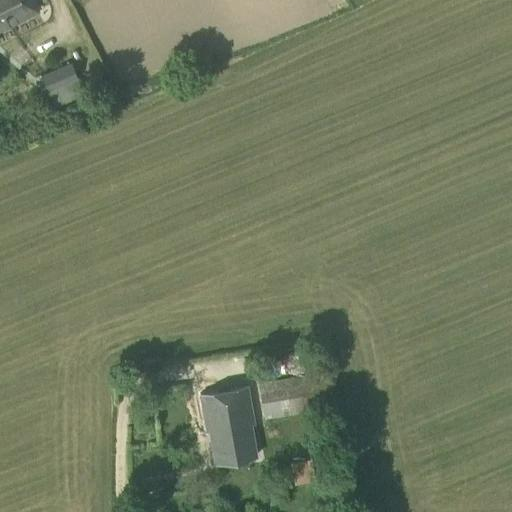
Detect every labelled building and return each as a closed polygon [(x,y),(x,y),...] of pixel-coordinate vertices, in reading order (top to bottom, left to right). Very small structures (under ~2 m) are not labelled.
[(0,0),(0,29),(36,10),(30,0),(0,0)] [(45,92),(76,79),(69,63),(39,76),(45,92)] [(264,419),(332,407),(325,372),(258,384),(264,419)] [(256,455),(251,422),(252,422),(246,385),(199,393),(205,432),(209,431),(214,463),(256,455)] [(311,460),(290,464),(293,481),(314,477),(311,460)]
